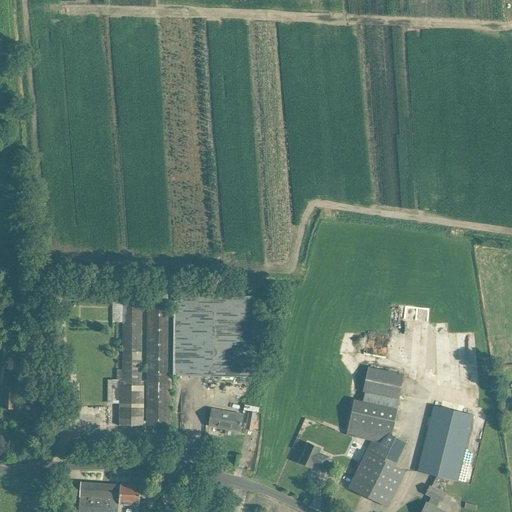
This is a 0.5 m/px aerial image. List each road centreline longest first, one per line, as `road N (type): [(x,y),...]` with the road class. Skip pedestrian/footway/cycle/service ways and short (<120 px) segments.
road 1 (track): [(511,26),(25,6)]
road 2 (unclassified): [(307,511),(225,472),(0,470)]
